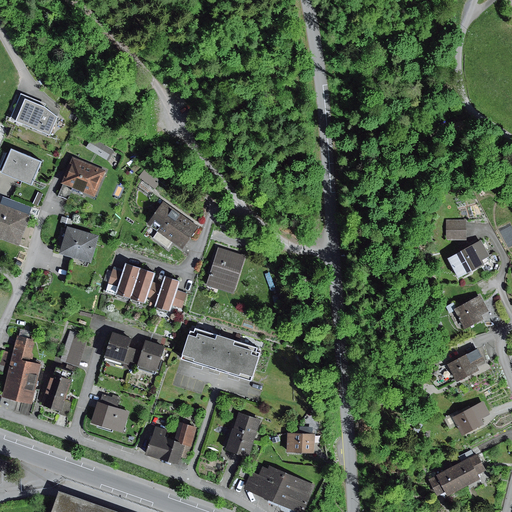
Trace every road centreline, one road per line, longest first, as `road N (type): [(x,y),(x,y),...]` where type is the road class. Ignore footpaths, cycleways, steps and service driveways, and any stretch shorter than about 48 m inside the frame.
road 1 (residential): [(338,256),(284,237),(248,205),(202,160),(139,58),(72,0)]
road 2 (residential): [(256,511),(189,478),(0,413)]
road 3 (unclassified): [(338,256),(309,0)]
road 4 (unclassified): [(355,511),(338,256)]
road 5 (tertiary): [(201,511),(0,440)]
road 6 (residential): [(511,138),(468,105),(463,92),(460,45),(474,0)]
